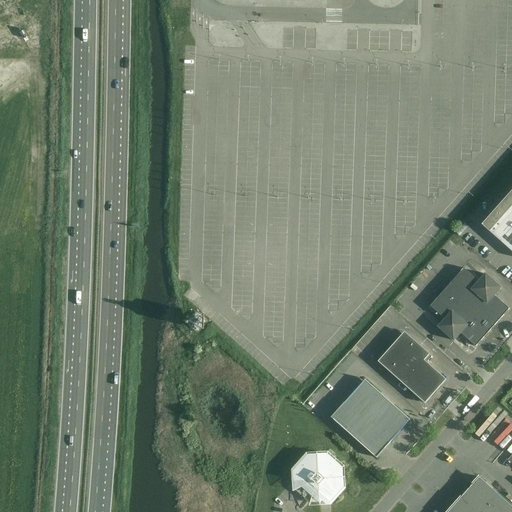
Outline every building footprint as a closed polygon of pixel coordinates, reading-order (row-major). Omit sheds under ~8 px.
[(511,251),(511,191),(482,225),(511,251)] [(447,287),(493,328),(510,309),(495,295),(501,288),(486,274),(479,281),(464,268),(447,287)] [(476,347),(493,328),(447,287),(430,306),(445,319),(439,327),(454,341),(461,333),(476,347)] [(189,314),(195,326),(206,321),(200,309),(189,314)] [(417,347),(405,336),(383,361),(395,372),(393,374),(425,403),(447,379),(425,360),(429,355),(430,355),(431,354),(419,344),(417,347)] [(347,399),(331,417),(377,458),(393,440),(392,440),(410,420),(410,421),(411,420),(365,379),(364,380),(365,380),(348,400),(347,399)] [(500,459),(505,463),(511,455),(511,448),(511,447),(500,459)] [(295,470),(296,490),(311,503),(330,502),(344,487),(342,468),(328,454),(308,456),(295,470)] [(511,511),(511,506),(479,477),(448,511),(511,511)]
